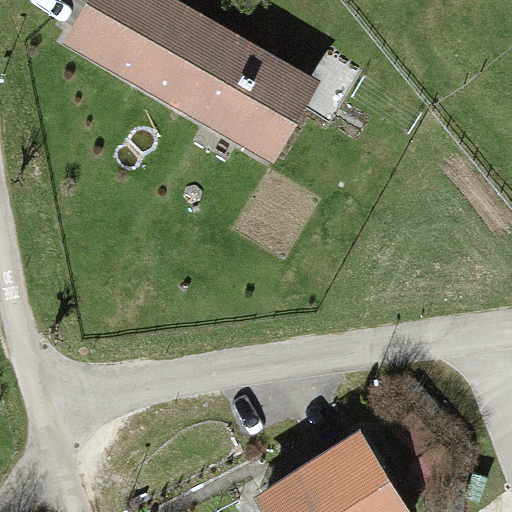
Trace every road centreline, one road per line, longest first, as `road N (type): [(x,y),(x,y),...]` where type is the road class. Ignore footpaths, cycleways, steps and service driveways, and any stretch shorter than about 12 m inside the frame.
road 1 (residential): [(511,335),(42,399)]
road 2 (residential): [(0,242),(42,399)]
